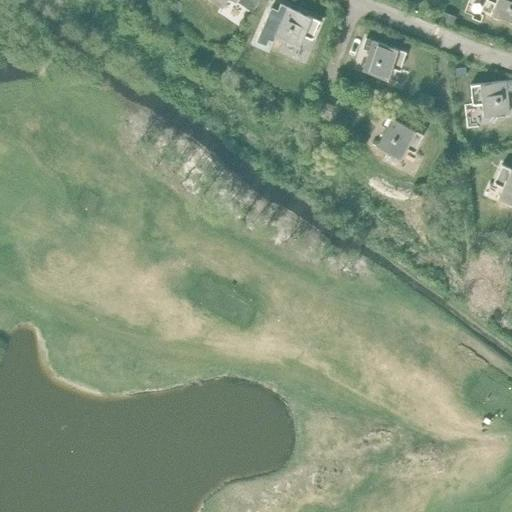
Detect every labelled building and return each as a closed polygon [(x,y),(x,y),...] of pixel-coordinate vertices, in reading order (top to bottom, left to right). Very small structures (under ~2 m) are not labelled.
[(214,0),(222,5),(225,0),(235,0),(236,0),(251,10),(257,2),(253,0),(214,0)] [(511,0),(487,0),(494,3),(490,14),(511,22),(511,0)] [(269,9),(255,41),(265,45),(268,39),(273,41),(275,36),(298,46),(303,35),(311,39),(319,20),(280,3),(276,12),(269,9)] [(452,15),(441,10),(437,18),(449,23),(452,15)] [(369,50),(362,70),(387,79),(391,67),(399,70),(406,51),(365,37),(362,48),(369,50)] [(465,66),(454,67),(455,76),(466,75),(465,66)] [(511,79),(470,84),(472,104),(481,103),(482,115),(508,112),(506,91),(511,90),(511,79)] [(322,101),(316,114),(328,118),(333,106),(322,101)] [(386,127),(376,146),(400,158),(405,148),(413,152),(423,134),(385,114),(380,124),(386,127)] [(511,168),(501,164),(493,183),(501,186),(496,197),(511,204),(511,168)]
